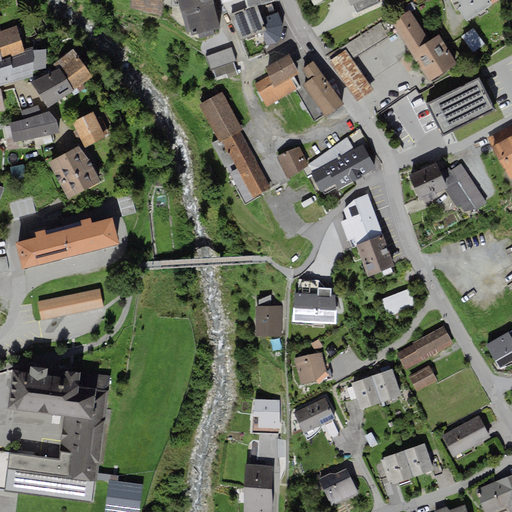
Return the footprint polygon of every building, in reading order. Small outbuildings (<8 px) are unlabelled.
[(130,0),(130,8),(159,14),(160,0),(130,0)] [(178,0),(186,31),(190,30),(191,34),(198,32),(200,39),(216,35),(215,30),(221,29),(214,4),(213,0),(178,0)] [(348,0),(350,4),(352,3),(356,11),(379,0),(378,0),(348,0)] [(489,0),(457,0),(461,5),(458,7),(466,20),(491,3),(489,0)] [(249,5),(229,13),(240,37),(261,29),(264,28),(260,18),(259,13),(255,3),(249,5)] [(409,10),(392,21),(410,49),(430,80),(457,62),(438,33),(428,40),(409,10)] [(278,11),(260,18),(264,28),(261,29),(266,45),(277,41),(280,34),(281,29),(282,24),(278,11)] [(15,26),(0,30),(0,54),(1,59),(24,51),(24,49),(15,26)] [(473,27),(461,35),(472,50),(484,42),(473,27)] [(1,59),(0,59),(0,84),(32,75),(32,71),(45,68),(46,48),(33,50),(33,46),(24,49),(24,51),(1,59)] [(229,47),(204,56),(209,69),(212,68),(215,77),(237,69),(229,47)] [(92,76),(73,48),(54,63),(57,68),(60,67),(74,89),(92,76)] [(345,50),(328,60),(356,100),(372,89),(345,50)] [(288,54),(264,67),(268,75),(253,82),(265,105),(299,87),(292,74),(297,72),(291,59),(288,54)] [(313,59),(301,68),(308,79),(302,84),(316,103),(325,116),(342,103),(313,59)] [(60,67),(57,68),(30,81),(36,90),(48,105),(74,89),(60,67)] [(478,77),(426,103),(437,124),(442,134),(494,108),(478,77)] [(221,91),(197,104),(218,140),(221,139),(238,130),(241,129),(221,91)] [(22,119),(8,122),(12,141),(32,137),(34,145),(53,139),(52,133),(59,131),(55,119),(49,110),(42,112),(39,104),(19,109),(22,119)] [(92,110),(71,121),(84,146),(110,132),(100,115),(96,118),(92,110)] [(511,176),(511,124),(506,128),(488,137),(509,178),(511,176)] [(264,176),(238,130),(221,139),(236,167),(227,172),(244,201),(271,187),(264,176)] [(317,157),(307,164),(321,192),(334,185),(337,188),(356,177),(376,167),(362,143),(353,148),(347,137),(317,157)] [(67,151),(47,161),(66,199),(100,180),(91,162),(79,145),(67,151)] [(298,147),(275,156),(286,177),(307,164),(298,147)] [(441,171),(436,161),(426,166),(409,173),(420,199),(422,198),(424,203),(438,197),(435,192),(445,187),(448,186),(441,171)] [(486,201),(461,163),(450,169),(448,166),(441,171),(448,186),(445,187),(456,207),(460,204),(465,211),(476,208),(486,201)] [(353,198),(342,208),(345,219),(341,220),(349,246),(355,244),(382,235),(366,194),(353,198)] [(41,234),(15,241),(22,266),(118,241),(111,216),(41,234)] [(382,235),(355,244),(366,274),(392,265),(382,235)] [(317,279),(298,279),(297,292),(294,292),(292,320),(333,322),(335,296),(330,296),(330,288),(323,288),(317,279)] [(407,288),(382,298),(389,315),(414,305),(407,288)] [(98,289),(37,300),(40,318),(70,313),(101,307),(98,289)] [(280,306),(256,306),(256,336),(279,336),(280,320),(280,306)] [(412,342),(413,344),(397,352),(405,369),(452,345),(442,326),(412,342)] [(511,329),(487,343),(501,368),(511,362),(511,329)] [(321,352),(293,359),(301,383),(314,379),(319,382),(328,374),(325,370),(321,352)] [(15,453),(0,450),(0,489),(90,503),(109,374),(64,368),(62,376),(45,373),(46,366),(28,363),(27,371),(11,369),(5,407),(62,416),(59,431),(55,459),(15,453)] [(428,366),(409,376),(416,390),(436,380),(428,366)] [(378,373),(372,375),(381,401),(401,394),(391,369),(378,373)] [(365,378),(351,383),(360,409),(381,401),(372,375),(365,378)] [(325,397),(294,412),(304,432),(321,424),(335,417),(325,397)] [(280,400),(254,398),(252,431),(278,432),(280,407),(280,400)] [(463,423),(441,435),(454,460),(472,450),(470,447),(490,436),(479,415),(463,423)] [(424,444),(404,450),(412,475),(432,469),(427,455),(424,444)] [(404,450),(383,457),(380,458),(388,481),(390,480),(391,482),(403,478),(412,475),(404,450)] [(272,464),(245,463),(242,511),(249,511),(269,511),(270,497),(271,483),(272,464)] [(332,472),(318,479),(330,505),(357,492),(346,468),(335,473),(332,474),(332,472)] [(511,511),(511,475),(499,480),(476,489),(484,511),(495,511),(508,507),(510,511),(511,511)]
